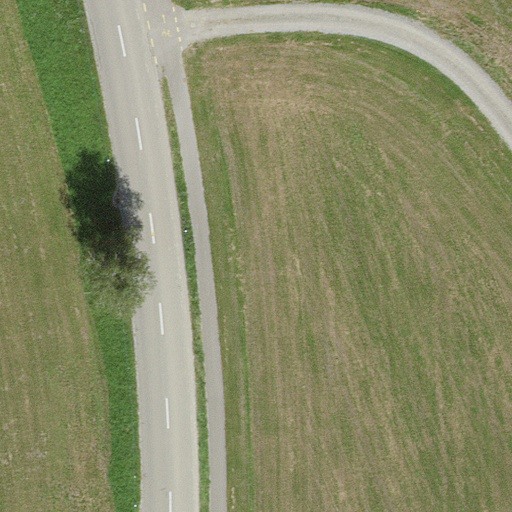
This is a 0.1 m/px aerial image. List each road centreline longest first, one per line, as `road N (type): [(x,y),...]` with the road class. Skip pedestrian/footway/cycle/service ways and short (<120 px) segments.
road 1 (tertiary): [(114,0),(170,380),(170,511)]
road 2 (track): [(125,47),(273,24),(438,53),(511,125)]
